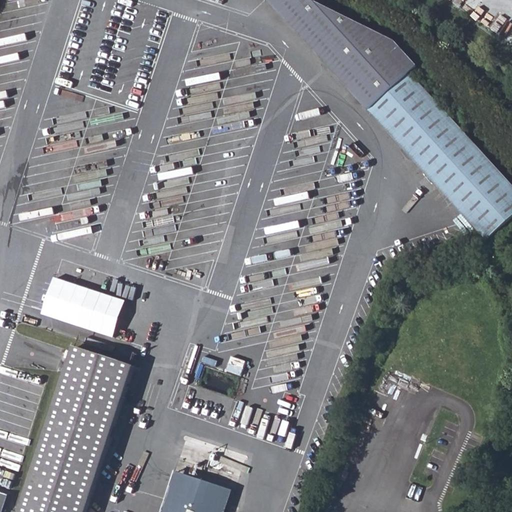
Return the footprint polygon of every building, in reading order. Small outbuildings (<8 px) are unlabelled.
[(272,0),(370,106),(429,170),(489,235),(511,213),(511,181),(433,96),(409,70),(416,63),(394,38),(317,0),(272,0)] [(128,301),(55,277),(43,316),(117,341),(128,301)] [(69,347),(16,511),(93,511),(138,368),(69,347)] [(233,511),(239,495),(180,474),(167,511),(233,511)] [(0,511),(3,511),(9,495),(0,492),(0,511)]
